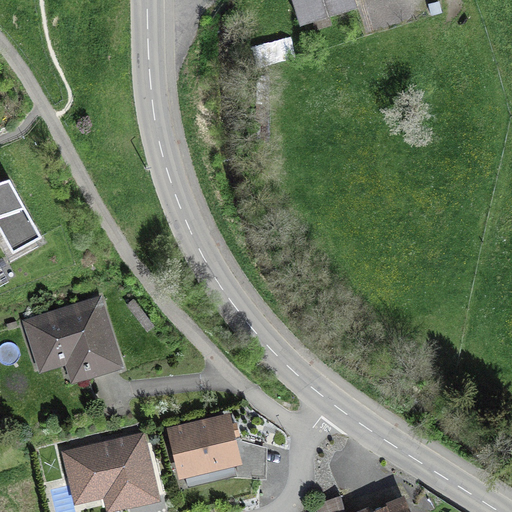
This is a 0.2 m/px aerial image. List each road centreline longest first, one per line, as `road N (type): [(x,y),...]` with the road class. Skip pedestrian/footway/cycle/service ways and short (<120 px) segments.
road 1 (tertiary): [(326,398),(235,306),(183,215),(154,120),(147,0)]
road 2 (tertiary): [(499,511),(326,398)]
road 3 (residential): [(326,398),(302,429),(300,479),(279,511)]
